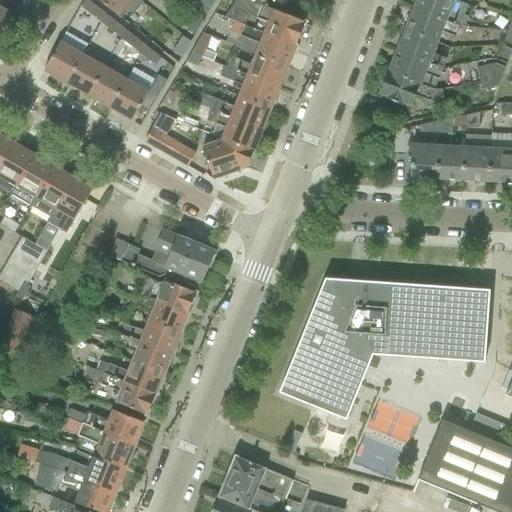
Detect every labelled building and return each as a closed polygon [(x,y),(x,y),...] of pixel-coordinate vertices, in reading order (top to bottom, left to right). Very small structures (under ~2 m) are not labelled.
[(87,0),(80,8),(96,20),(102,13),(87,0)] [(135,0),(96,0),(108,9),(121,20),(127,12),(133,16),(143,3),(138,0),(137,0),(137,1),(135,0)] [(202,0),(196,11),(206,16),(215,0),(202,0)] [(416,0),(413,9),(459,28),(464,29),(468,21),(463,19),(468,7),(453,1),(450,0),(416,0)] [(248,15),(244,26),(295,47),(305,23),(286,16),(274,11),(262,6),(261,8),(252,4),(248,15)] [(0,8),(0,39),(14,16),(0,8)] [(413,9),(404,32),(436,44),(440,33),(455,39),(459,28),(413,9)] [(105,16),(99,23),(115,36),(121,28),(105,16)] [(193,18),(186,30),(195,36),(202,23),(193,18)] [(239,37),(236,47),(256,55),(288,68),(294,53),(293,53),(295,47),(244,26),(239,37)] [(126,32),(120,40),(135,51),(141,44),(126,32)] [(404,32),(395,53),(442,72),(447,61),(432,55),(436,44),(404,32)] [(511,35),(506,33),(502,43),(511,46),(511,35)] [(202,34),(190,53),(201,57),(210,37),(202,34)] [(182,37),(172,53),(180,58),(190,42),(182,37)] [(43,71),(67,85),(83,56),(60,42),(43,71)] [(501,46),(496,57),(507,61),(511,51),(501,46)] [(141,55),(140,55),(154,66),(160,59),(146,48),(141,55)] [(395,53),(387,75),(419,88),(420,86),(434,92),(439,80),(442,72),(441,72),(395,53)] [(288,68),(256,55),(252,65),(232,57),(227,68),(280,89),(288,68)] [(67,85),(90,98),(106,69),(83,56),(67,85)] [(198,57),(194,68),(223,79),(227,68),(198,57)] [(495,65),(491,66),(495,87),(498,86),(505,69),(495,65)] [(491,66),(477,68),(477,70),(482,90),(495,87),(491,66)] [(243,87),(239,97),(272,110),(280,89),(227,68),(223,79),(243,87)] [(90,98),(111,110),(128,81),(106,69),(90,98)] [(387,75),(379,94),(383,96),(383,99),(405,108),(408,107),(410,108),(415,97),(423,101),(424,107),(443,105),(442,91),(434,92),(420,86),(419,88),(387,75)] [(148,93),(140,108),(148,112),(166,80),(158,76),(148,93)] [(128,81),(111,110),(132,121),(140,108),(148,93),(128,81)] [(200,93),(196,104),(211,110),(215,99),(200,93)] [(215,99),(211,110),(264,131),(272,110),(239,97),(235,107),(215,99)] [(188,104),(185,113),(206,121),(211,110),(196,104),(190,101),(189,102),(188,104)] [(511,105),(500,105),(500,116),(511,116),(511,105)] [(226,129),(222,138),(255,151),(264,131),(211,110),(206,121),(215,125),(226,129)] [(465,116),(465,128),(471,128),(478,129),(479,113),(474,114),(467,116),(466,116),(465,116)] [(144,142),(187,167),(195,154),(166,137),(176,120),(160,114),(144,142)] [(440,121),(439,134),(449,134),(451,134),(452,119),(440,121)] [(420,126),(419,133),(439,134),(440,121),(420,126)] [(215,125),(211,136),(222,140),(222,138),(226,129),(215,125)] [(0,165),(13,143),(0,136),(0,165)] [(221,142),(202,150),(206,162),(212,180),(229,174),(246,168),(253,151),(255,152),(255,151),(222,138),(222,140),(221,142)] [(0,187),(10,194),(15,186),(33,155),(13,143),(0,165),(0,187)] [(409,178),(435,180),(437,147),(410,146),(409,178)] [(435,180),(461,181),(463,148),(437,147),(435,180)] [(461,181),(487,182),(489,150),(463,148),(461,181)] [(487,182),(511,183),(511,150),(489,150),(487,182)] [(10,194),(9,195),(29,207),(35,198),(53,167),(33,155),(15,186),(10,194)] [(35,198),(29,207),(49,218),(54,209),(72,178),(53,167),(35,198)] [(49,218),(46,223),(66,234),(74,220),(74,221),(92,191),(93,191),(93,190),(72,178),(54,209),(49,218)] [(0,223),(0,225),(14,234),(14,232),(18,226),(3,217),(0,223)] [(126,244),(118,262),(159,279),(165,277),(197,290),(207,267),(209,268),(214,254),(212,253),(213,252),(199,246),(163,231),(150,261),(137,255),(139,250),(126,244)] [(21,238),(15,248),(40,263),(46,252),(21,238)] [(115,240),(107,257),(118,262),(126,244),(115,240)] [(15,248),(9,259),(34,273),(40,263),(15,248)] [(9,259),(3,270),(28,284),(34,273),(9,259)] [(112,263),(108,273),(118,277),(122,267),(112,263)] [(3,270),(0,274),(0,282),(17,292),(15,296),(22,300),(30,288),(27,286),(28,284),(3,270)] [(138,289),(134,299),(139,300),(152,300),(187,314),(196,294),(177,286),(164,281),(157,283),(146,279),(142,288),(138,289)] [(324,280),(278,393),(345,421),(372,356),(484,363),(489,291),(356,282),(324,280)] [(102,287),(97,300),(107,303),(112,291),(102,287)] [(152,311),(148,321),(179,334),(187,314),(152,300),(139,300),(133,299),(130,306),(152,311)] [(3,325),(0,328),(0,348),(18,355),(30,325),(32,318),(13,312),(8,325),(4,323),(3,325)] [(122,325),(119,334),(171,355),(179,334),(148,321),(143,333),(122,325)] [(135,352),(131,362),(163,375),(171,355),(119,334),(115,344),(135,352)] [(99,361),(96,371),(102,374),(106,364),(99,361)] [(106,364),(102,374),(155,395),(163,375),(131,362),(127,372),(106,364)] [(85,366),(81,377),(82,377),(98,384),(102,374),(96,371),(85,366)] [(155,395),(102,374),(98,384),(119,392),(114,403),(146,416),(155,395)] [(68,419),(82,424),(85,416),(71,410),(68,419)] [(85,416),(82,424),(134,445),(143,423),(111,410),(107,421),(86,412),(85,416)] [(441,421),(416,481),(494,511),(511,511),(511,450),(497,444),(505,427),(475,415),(468,432),(441,421)] [(83,438),(77,452),(93,458),(109,464),(110,460),(126,466),(134,445),(82,424),(77,436),(83,438)] [(293,432),(286,450),(294,453),(297,444),(301,435),(293,432)] [(34,462),(35,463),(37,463),(63,471),(67,460),(54,454),(38,451),(34,462)] [(231,468),(227,477),(284,501),(292,479),(235,457),(234,459),(233,458),(229,467),(231,468)] [(110,460),(109,464),(93,458),(89,468),(67,460),(63,471),(115,493),(126,466),(110,460)] [(35,463),(32,473),(58,483),(59,481),(63,471),(37,463),(35,463)] [(107,511),(115,493),(63,471),(59,481),(58,483),(58,484),(79,492),(74,503),(97,511),(107,511)] [(219,494),(218,497),(255,511),(256,511),(260,505),(267,508),(268,506),(280,511),(284,501),(227,477),(224,485),(222,484),(218,494),(219,494)] [(255,511),(218,497),(212,511),(255,511)] [(85,511),(52,499),(48,510),(54,511),(85,511)] [(305,501),(301,511),(315,511),(318,504),(305,501)]
